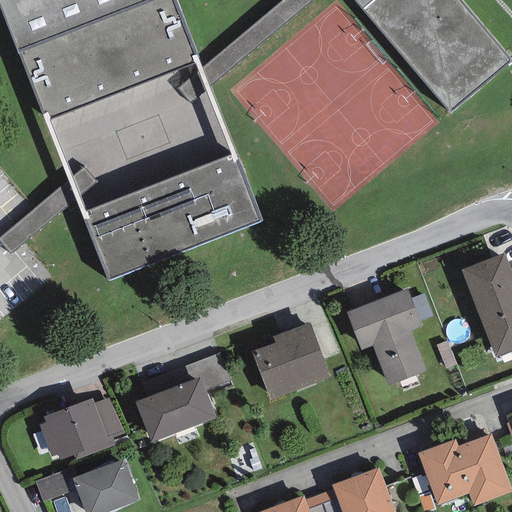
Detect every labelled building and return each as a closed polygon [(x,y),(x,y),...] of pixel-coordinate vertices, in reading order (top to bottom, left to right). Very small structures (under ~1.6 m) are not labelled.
[(173,0),(0,0),(0,8),(43,120),(197,61),(173,0)] [(350,0),(450,114),(511,61),(458,0),(350,0)] [(233,153),(82,211),(108,279),(259,224),(233,153)] [(96,182),(84,167),(33,209),(0,236),(0,240),(10,253),(22,243),(96,182)] [(511,273),(504,253),(460,270),(494,358),(511,350),(511,273)] [(407,289),(346,313),(361,351),(372,346),(388,386),(425,372),(409,331),(422,326),(407,289)] [(309,322),(272,337),(275,343),(251,352),(270,401),(330,377),(309,322)] [(219,353),(140,384),(146,398),(200,377),(205,389),(229,380),(219,353)] [(146,398),(134,403),(150,443),(216,418),(205,389),(200,377),(146,398)] [(111,397),(94,403),(107,439),(112,437),(112,438),(124,434),(111,397)] [(92,399),(43,417),(45,423),(39,425),(51,457),(57,455),(59,461),(72,456),(74,460),(115,445),(112,438),(112,437),(107,439),(94,403),(92,399)] [(455,440),(418,454),(437,505),(468,494),(473,507),(511,491),(491,435),(457,447),(455,440)] [(76,477),(71,478),(76,490),(83,511),(108,511),(139,500),(123,459),(76,477)] [(72,468),(35,482),(42,502),(76,490),(71,478),(76,477),(72,468)] [(395,511),(378,468),(332,486),(333,490),(341,511),(395,511)] [(341,511),(333,490),(305,500),(309,511),(341,511)] [(303,497),(261,511),(309,511),(305,500),(303,497)]
